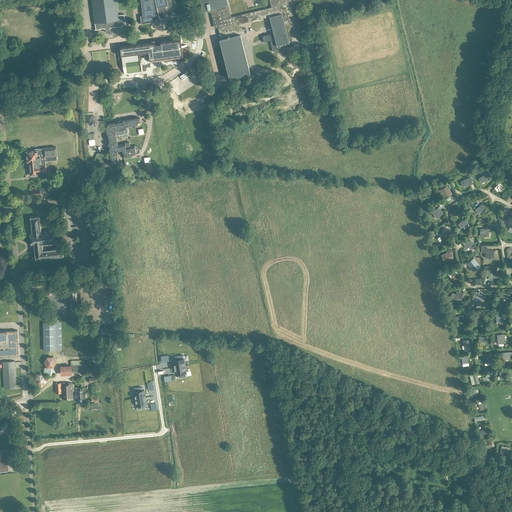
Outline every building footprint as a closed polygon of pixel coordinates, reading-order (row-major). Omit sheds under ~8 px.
[(116,0),(91,0),(94,19),(95,23),(96,29),(95,30),(100,29),(103,28),(105,29),(107,29),(107,32),(110,31),(110,32),(109,29),(111,28),(112,27),(123,27),(123,26),(122,26),(122,25),(126,25),(124,14),(118,15),(118,11),(116,0)] [(155,22),(156,20),(156,19),(160,19),(159,18),(165,17),(165,14),(168,13),(169,14),(170,15),(171,15),(172,15),(173,14),(173,12),(172,8),(171,0),(140,0),(143,15),(140,16),(141,23),(153,22),(155,22)] [(271,41),(273,51),(282,49),(283,50),(285,49),(288,49),(287,47),(293,46),(289,30),(301,27),(295,2),(303,0),(273,0),(274,3),(280,1),(281,5),(271,7),(267,8),(231,17),(228,5),(226,0),(200,0),(203,11),(206,11),(206,10),(207,10),(213,9),(218,27),(221,39),(220,40),(220,41),(219,41),(215,42),(216,47),(218,52),(224,75),(228,74),(229,78),(250,73),(241,34),(247,33),(246,28),(242,29),(241,24),(247,22),(270,17),(275,37),(276,41),(275,41),(275,40),(273,40),(271,34),(270,35),(268,35),(265,36),(263,37),(263,40),(264,42),(271,41)] [(0,26),(2,26),(2,28),(12,26),(12,24),(25,22),(25,23),(34,22),(34,20),(43,19),(40,5),(0,12),(0,26)] [(144,42),(144,43),(141,44),(141,42),(141,44),(138,44),(137,43),(137,44),(134,45),(134,43),(134,45),(131,45),(131,44),(130,44),(130,45),(127,46),(127,44),(127,46),(124,46),(124,45),(123,45),(124,46),(121,46),(120,45),(124,74),(124,71),(141,69),(141,72),(139,54),(149,53),(150,62),(150,61),(154,60),(154,62),(154,60),(157,60),(157,61),(157,60),(160,59),(160,61),(160,59),(163,59),(163,61),(163,60),(163,59),(166,59),(166,60),(166,59),(169,58),(169,60),(169,58),(172,58),(172,59),(173,59),(172,58),(175,57),(176,59),(176,57),(179,57),(179,58),(179,57),(182,56),(183,58),(180,37),(177,38),(176,38),(173,38),(170,39),(166,39),(163,39),(163,40),(161,40),(160,40),(160,41),(155,42),(155,41),(154,41),(154,42),(151,42),(151,41),(151,43),(148,43),(148,41),(147,41),(148,43),(144,43),(144,42)] [(183,81),(190,76),(187,72),(180,76),(183,81)] [(198,126),(197,126),(197,124),(198,124),(196,113),(184,115),(184,116),(178,117),(178,116),(165,118),(167,129),(169,129),(169,131),(168,131),(173,160),(202,156),(198,126)] [(106,128),(107,132),(107,134),(107,137),(108,137),(109,139),(110,143),(108,144),(109,150),(110,152),(110,155),(111,158),(111,161),(107,161),(107,165),(112,165),(119,163),(119,161),(119,160),(118,157),(117,152),(117,151),(122,150),(123,156),(124,156),(124,158),(132,157),(131,155),(132,155),(136,154),(135,146),(130,147),(130,142),(125,143),(125,145),(118,146),(117,142),(116,136),(116,135),(121,135),(126,134),(127,133),(128,132),(128,131),(127,129),(128,129),(127,127),(138,126),(138,123),(141,122),(140,118),(137,118),(134,119),(129,119),(123,120),(123,122),(113,123),(110,124),(108,124),(108,125),(107,126),(107,127),(106,127),(106,128)] [(57,156),(56,147),(42,148),(39,149),(38,148),(35,149),(35,150),(26,151),(27,162),(29,162),(29,164),(30,175),(37,175),(37,172),(46,171),(45,161),(57,160),(57,156)] [(488,172),(479,176),(482,182),(490,178),(488,172)] [(470,177),(461,182),(463,186),(467,184),(468,186),(474,183),(470,177)] [(500,183),(495,188),(498,191),(500,189),(502,191),(505,188),(500,183)] [(441,189),(438,191),(442,197),(446,195),(446,196),(451,194),(448,187),(442,191),(441,189)] [(482,205),(475,209),(478,213),(482,211),(483,213),(486,211),(482,205)] [(439,207),(432,212),(435,216),(439,213),(440,215),(443,213),(439,207)] [(42,232),(40,216),(30,217),(32,233),(30,234),(31,245),(34,244),(35,253),(34,254),(34,255),(35,256),(35,260),(49,258),(49,261),(51,261),(55,261),(56,260),(56,257),(64,256),(63,248),(55,249),(54,249),(50,249),(43,250),(42,243),(54,242),(53,231),(42,232)] [(464,219),(458,224),(461,228),(465,225),(466,227),(469,225),(464,219)] [(444,229),(438,234),(442,239),(448,234),(444,229)] [(470,240),(463,245),(466,249),(470,246),(471,248),(474,246),(470,240)] [(482,245),(482,252),(486,252),(486,258),(494,258),(494,251),(490,251),(490,249),(485,248),(485,245),(482,245)] [(452,249),(448,250),(449,252),(448,252),(446,253),(443,254),(441,255),(444,262),(453,259),(452,256),(451,254),(452,253),(453,253),(452,251),(452,249)] [(475,261),(469,265),(472,269),(475,267),(476,268),(479,266),(475,261)] [(460,277),(458,274),(454,269),(448,274),(451,277),(452,277),(455,281),(460,277)] [(493,279),(494,277),(496,278),(498,275),(492,272),(492,271),(490,270),(486,270),(487,276),(489,276),(488,278),(492,281),(493,279)] [(68,286),(47,290),(48,296),(55,295),(68,293),(71,314),(72,318),(84,316),(84,315),(82,307),(79,307),(78,299),(81,299),(80,294),(77,295),(76,287),(69,288),(68,286)] [(464,294),(457,291),(455,294),(452,293),(450,298),(461,301),(464,294)] [(479,291),(476,299),(474,303),(479,306),(481,301),(480,301),(481,299),(482,297),(484,298),(486,294),(479,291)] [(501,292),(498,299),(502,301),(504,297),(506,298),(508,295),(501,292)] [(0,324),(11,324),(9,305),(0,306),(0,324)] [(458,319),(454,319),(454,324),(459,324),(459,322),(464,322),(464,316),(458,316),(458,319)] [(61,322),(43,322),(44,349),(44,351),(62,350),(61,322)] [(117,325),(102,327),(103,334),(110,332),(111,334),(116,333),(116,332),(118,331),(117,325)] [(0,357),(19,356),(17,331),(0,331),(0,357)] [(505,341),(505,334),(497,335),(498,341),(498,344),(506,343),(505,341)] [(479,340),(477,340),(477,342),(479,342),(479,343),(479,344),(485,344),(485,343),(484,338),(483,338),(483,336),(479,337),(479,340)] [(470,340),(463,341),(465,351),(472,349),(470,340)] [(511,351),(502,353),(502,360),(510,359),(510,354),(511,354),(511,351)] [(459,356),(459,359),(462,359),(463,364),(463,367),(469,366),(469,363),(468,355),(459,356)] [(47,368),(53,368),(54,368),(57,362),(53,357),(47,357),(44,363),(47,367),(47,368)] [(84,373),(84,371),(84,365),(84,361),(71,361),(71,365),(72,365),(72,373),(84,373)] [(72,365),(71,365),(60,366),(61,376),(72,375),(72,373),(72,365)] [(47,368),(47,367),(46,367),(44,373),(51,375),(53,369),(53,368),(47,368)] [(39,374),(35,378),(36,385),(42,387),(47,382),(45,376),(39,374)] [(101,382),(92,383),(92,391),(102,391),(101,382)] [(72,383),(55,384),(55,393),(62,393),(62,399),(73,399),(72,383)] [(83,391),(80,391),(78,391),(76,391),(76,393),(76,399),(86,399),(85,391),(83,391)] [(479,404),(478,404),(480,410),(487,408),(485,399),(481,400),(482,401),(482,403),(479,404)] [(0,471),(9,471),(7,450),(8,450),(0,450),(0,471)] [(13,511),(12,477),(0,477),(0,498),(2,498),(2,511),(13,511)]
